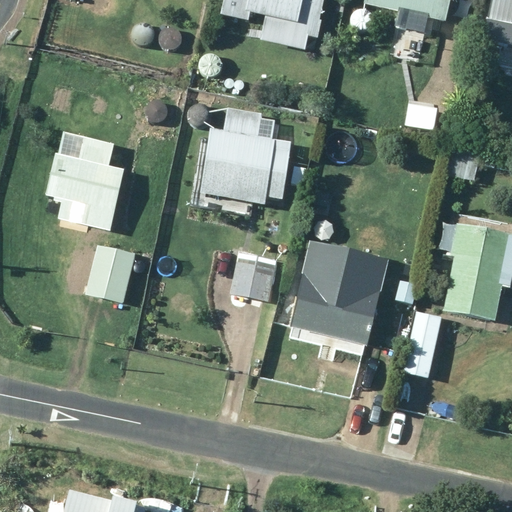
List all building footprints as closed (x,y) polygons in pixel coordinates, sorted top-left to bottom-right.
[(321,0),(217,0),(213,19),(243,26),(245,18),(283,27),(281,33),(312,40),(321,0)] [(363,0),(362,3),(397,11),(393,26),(424,32),(427,17),(445,21),(449,0),(363,0)] [(511,0),(488,0),(481,39),(511,45),(511,0)] [(329,25),(327,35),(336,36),(338,27),(329,25)] [(180,55),(182,31),(132,28),(130,52),(180,55)] [(333,90),(361,97),(366,80),(337,73),(333,90)] [(116,85),(90,78),(87,90),(98,93),(92,111),(102,114),(107,96),(113,97),(116,85)] [(48,103),(68,108),(74,88),(53,83),(48,103)] [(198,195),(263,206),(265,197),(281,199),(291,142),(257,137),(261,114),(226,108),(222,130),(210,128),(198,195)] [(410,129),(429,131),(431,114),(411,113),(410,129)] [(109,232),(123,170),(108,167),(114,145),(83,137),(78,160),(53,155),(44,196),(61,200),(57,221),(109,232)] [(453,149),(447,178),(471,183),(477,153),(453,149)] [(452,257),(442,311),(494,321),(500,288),(509,289),(511,272),(511,235),(455,224),(449,257),(452,257)] [(90,243),(72,239),(57,313),(76,316),(90,243)] [(97,246),(84,295),(122,305),(130,274),(138,276),(143,258),(97,246)] [(231,294),(267,302),(275,265),(238,258),(231,294)] [(387,263),(383,287),(409,292),(412,267),(387,263)] [(289,328),(365,347),(383,278),(354,271),(351,285),(303,273),(289,328)] [(427,379),(441,317),(415,312),(402,373),(427,379)] [(61,511),(145,511),(146,507),(111,497),(109,503),(68,490),(61,511)]
